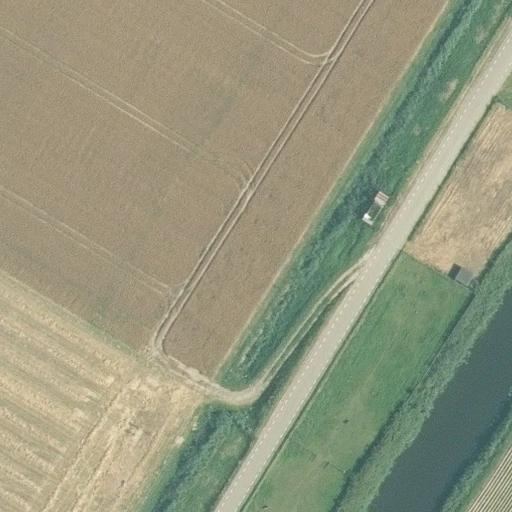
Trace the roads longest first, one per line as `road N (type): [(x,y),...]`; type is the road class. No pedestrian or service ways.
road 1 (tertiary): [(228,511),(511,46)]
road 2 (track): [(380,262),(333,287),(256,392),(232,398),(217,378)]
